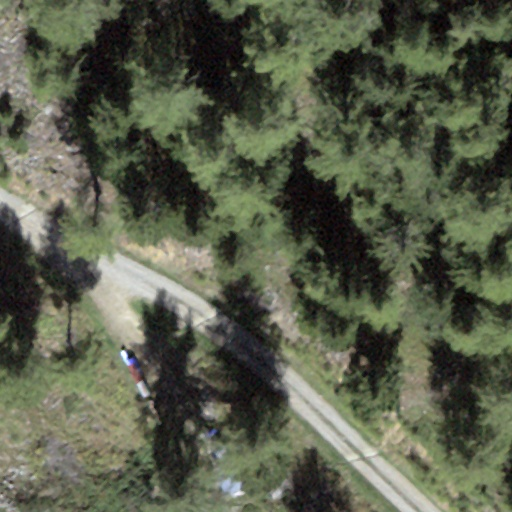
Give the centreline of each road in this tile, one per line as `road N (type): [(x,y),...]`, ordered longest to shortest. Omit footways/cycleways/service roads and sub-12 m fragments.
road 1 (track): [(0,197),(205,317),(420,511)]
road 2 (track): [(82,245),(183,391),(212,469),(214,511)]
